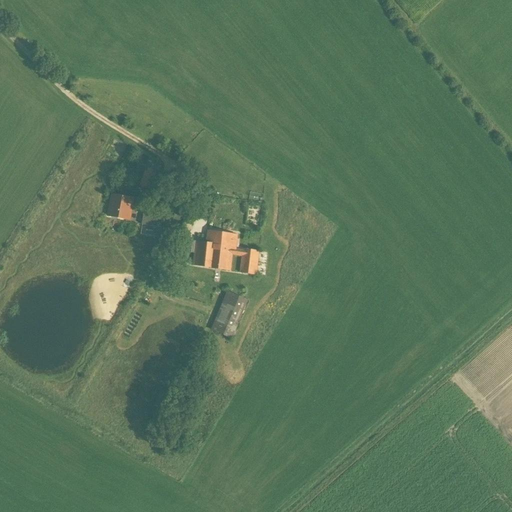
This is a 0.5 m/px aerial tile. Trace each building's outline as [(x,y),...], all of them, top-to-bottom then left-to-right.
[(151,189),(156,173),(145,170),(140,185),(151,189)] [(130,213),(133,199),(112,196),(111,202),(112,203),(110,216),(125,219),(126,213),(130,213)] [(144,210),(141,222),(160,227),(163,215),(144,210)] [(173,239),(174,231),(171,230),(173,223),(165,222),(162,239),(168,240),(169,239),(173,239)] [(236,249),(238,236),(208,232),(206,244),(188,241),(186,252),(195,253),(193,266),(230,270),(232,255),(242,256),(240,273),(256,275),(260,251),(242,248),(242,250),(236,249)] [(245,308),(247,302),(221,302),(210,329),(224,335),(235,335),(245,309),(245,308)]
